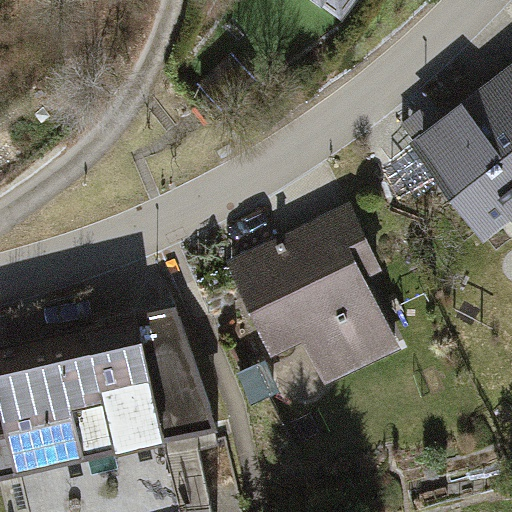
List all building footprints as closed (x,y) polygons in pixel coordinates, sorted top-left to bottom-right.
[(360,0),(325,0),(348,17),(360,0)] [(511,76),(420,147),(496,246),(511,233),(511,76)] [(361,202),(236,262),(281,357),(312,342),(331,381),(407,345),(374,278),(393,269),(361,202)] [(150,326),(0,359),(0,366),(24,473),(175,439),(150,326)] [(499,455),(450,469),(457,494),(507,479),(499,455)]
